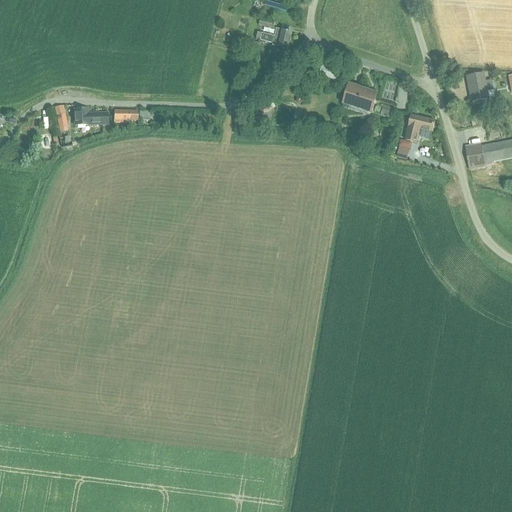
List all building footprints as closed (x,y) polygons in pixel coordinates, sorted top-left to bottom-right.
[(285,11),(287,5),(273,0),(267,0),(266,5),(285,11)] [(260,19),(258,26),(273,29),(275,22),(260,19)] [(261,40),(261,41),(274,44),(273,47),(288,50),(292,32),(278,29),(277,29),(275,35),(275,37),(262,34),(261,40)] [(491,83),(485,84),(484,75),(468,78),(470,91),(471,90),(473,101),(472,101),(472,103),(488,100),(487,92),(493,91),(491,83)] [(397,106),(407,107),(411,85),(401,83),(397,106)] [(350,87),(345,103),(344,106),(369,114),(370,110),(375,95),(350,87)] [(263,105),(257,110),(262,117),(268,112),(263,105)] [(384,106),(381,115),(390,118),(393,110),(384,106)] [(67,131),(64,115),(63,109),(55,111),(59,132),(67,131)] [(86,115),(86,109),(74,110),(74,126),(86,126),(107,125),(107,115),(86,115)] [(115,112),(114,112),(114,121),(114,123),(122,123),(122,121),(137,121),(137,113),(137,112),(115,112)] [(149,112),(139,112),(139,121),(149,121),(149,116),(149,113),(149,112)] [(420,130),(433,133),(435,122),(411,116),(405,141),(417,144),(420,130)] [(511,141),(481,147),(480,144),(465,147),(469,170),(484,167),(484,164),(511,158),(511,141)] [(410,149),(399,146),(396,157),(407,160),(410,149)]
